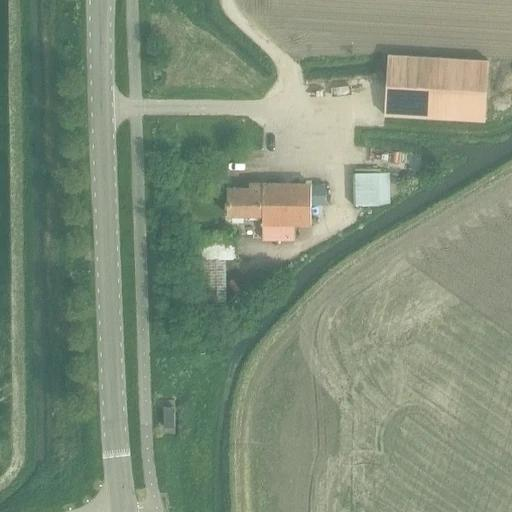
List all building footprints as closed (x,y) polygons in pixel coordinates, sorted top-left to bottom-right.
[(488,61),(388,55),(385,116),(485,121),(488,61)] [(355,206),(379,206),(378,174),(354,174),(355,206)] [(229,216),(263,216),(263,185),(250,185),(250,189),(229,189),(229,216)] [(263,185),(263,216),(263,225),(311,225),(311,205),(325,205),(325,186),(311,186),(311,185),(263,185)] [(225,324),(225,259),(237,259),(237,237),(191,237),(192,259),(193,325),(225,324)] [(165,428),(175,427),(174,407),(164,407),(165,428)]
